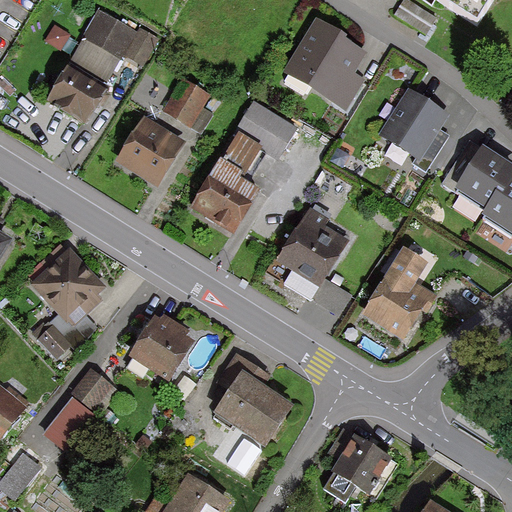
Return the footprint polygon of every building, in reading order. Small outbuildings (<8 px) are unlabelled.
[(435,0),(476,25),(492,0),(435,0)] [(130,33),(98,17),(51,106),(82,123),(130,33)] [(362,56),(316,29),(289,74),(345,107),(359,84),(349,78),(362,56)] [(180,86),(165,112),(189,125),(204,99),(180,86)] [(443,119),(406,98),(384,137),(421,158),(443,119)] [(290,130),(256,110),(199,207),(233,227),(252,194),(243,189),(266,149),(276,155),(290,130)] [(144,125),(120,164),(156,186),(180,147),(144,125)] [(511,173),(511,172),(482,157),(461,195),(490,211),(485,221),(511,235),(511,183),(508,182),(511,173)] [(324,222),(311,215),(285,262),(321,283),(342,246),(318,233),(324,222)] [(420,267),(401,257),(366,317),(402,337),(424,299),(407,289),(420,267)] [(101,297),(68,258),(34,287),(68,326),(101,297)] [(348,319),(357,295),(329,285),(321,309),(348,319)] [(191,344),(160,324),(136,361),(167,381),(191,344)] [(263,377),(238,362),(225,383),(241,392),(224,419),(265,445),(288,409),(256,389),(263,377)] [(112,394),(92,378),(47,436),(67,452),(112,394)] [(30,406),(0,385),(0,438),(5,442),(30,406)] [(397,458),(344,429),(325,464),(339,472),(329,491),(352,503),(363,482),(379,491),(397,458)] [(0,486),(0,488),(19,504),(48,470),(28,454),(0,486)] [(215,511),(220,504),(175,478),(155,511),(215,511)]
